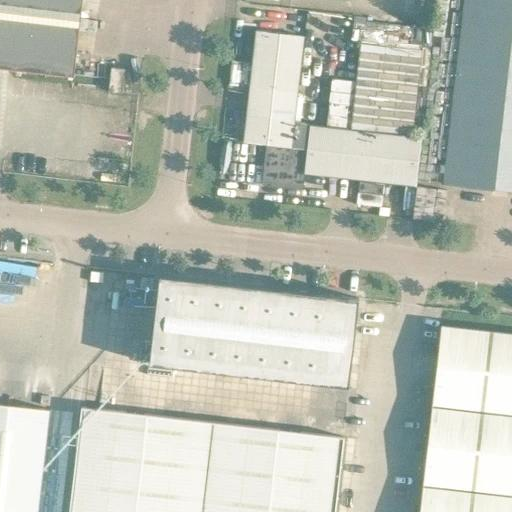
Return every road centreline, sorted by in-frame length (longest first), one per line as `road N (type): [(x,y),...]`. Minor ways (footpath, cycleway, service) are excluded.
road 1 (unclassified): [(159,236),(511,277)]
road 2 (unclassified): [(189,0),(159,236)]
road 3 (unclassified): [(0,222),(159,236)]
